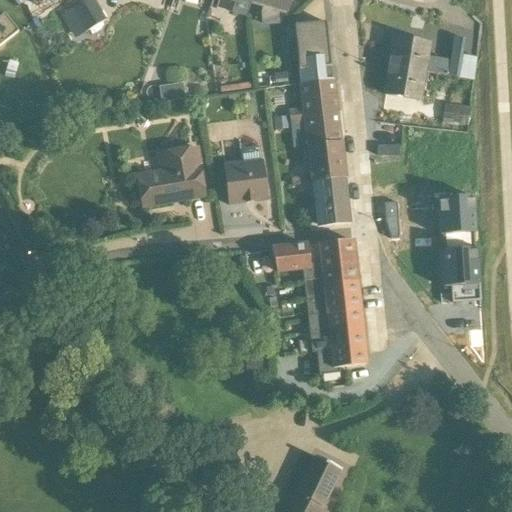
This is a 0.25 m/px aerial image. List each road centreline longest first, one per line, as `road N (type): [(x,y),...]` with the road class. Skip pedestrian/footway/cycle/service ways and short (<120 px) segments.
road 1 (residential): [(368,238),(112,251),(43,282)]
road 2 (residential): [(511,439),(380,268),(368,238)]
road 3 (residential): [(368,238),(340,0)]
